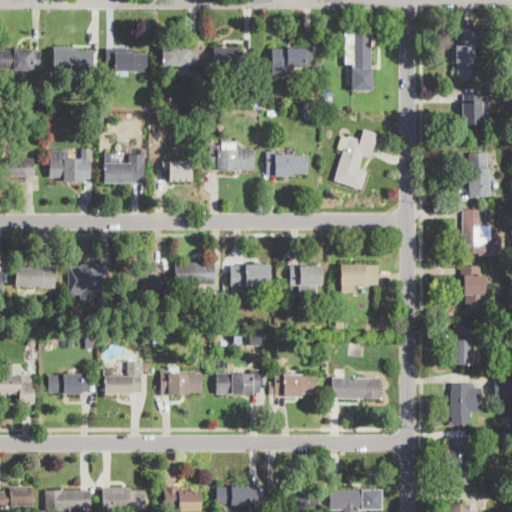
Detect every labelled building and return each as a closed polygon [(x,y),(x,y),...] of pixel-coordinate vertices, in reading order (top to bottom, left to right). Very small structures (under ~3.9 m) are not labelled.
[(371,47),(372,65),(372,89),(350,90),(350,64),(345,65),(344,30),(371,30),(371,47)] [(480,32),(479,57),(474,57),(474,78),(457,78),(457,62),(454,62),(454,60),(455,45),(462,45),(462,31),(480,31),(480,32)] [(197,64),(197,66),(189,66),(189,73),(178,73),(178,66),(162,66),(162,47),(197,47),(197,64)] [(236,48),(236,51),(252,52),(252,68),(212,68),(212,47),(236,48)] [(40,51),(40,67),(40,70),(33,69),(33,71),(13,70),(14,66),(0,66),(0,52),(15,52),(15,49),(34,50),(34,51),(40,51)] [(114,49),(114,51),(130,51),(131,54),(146,53),(147,71),(114,72),(115,78),(104,79),(103,49),(114,49)] [(312,50),(311,67),(289,66),(289,75),(271,75),(271,49),(312,50)] [(93,59),(93,70),(53,69),(53,50),(93,51),(93,59)] [(489,95),(489,104),(481,104),(481,114),(488,114),(488,124),(462,124),(462,103),(465,103),(465,95),(489,95)] [(331,106),(324,107),(323,97),(331,97),(331,106)] [(377,137),(371,154),(370,157),(363,155),(358,168),(367,171),(360,189),(333,180),(343,151),(336,148),(341,135),(347,137),(348,135),(360,139),(363,129),(378,134),(377,137)] [(253,150),(252,170),(209,169),(210,148),(210,145),(236,146),(236,150),(253,150)] [(89,148),(89,163),(89,177),(49,177),(49,161),(49,149),(67,149),(67,159),(80,159),(80,148),(89,148)] [(307,155),(307,174),(292,174),(292,176),(265,175),(266,151),(277,152),(277,155),(307,155)] [(470,196),(468,196),(467,153),(488,152),(489,196),(470,196)] [(115,154),(115,163),(138,162),(138,182),(102,183),(102,163),(104,163),(104,153),(115,153),(115,154)] [(11,180),(0,180),(0,159),(34,158),(34,176),(25,176),(25,180),(11,180)] [(192,180),(167,180),(167,160),(191,160),(192,180)] [(486,209),(486,226),(490,226),(491,237),(495,237),(495,254),(461,255),(460,234),(463,234),(463,209),(486,209)] [(163,268),(163,288),(118,287),(119,262),(163,263),(163,268)] [(197,284),(197,292),(183,292),(183,284),(175,284),(174,263),(215,262),(215,284),(197,284)] [(260,285),(260,293),(244,293),(244,285),(230,285),(230,264),(271,264),(271,285),(260,285)] [(102,265),(102,277),(101,296),(81,295),(81,290),(68,290),(69,267),(83,267),(83,265),(102,265)] [(321,278),(321,284),(316,284),(315,294),(299,294),(299,284),(289,284),(290,265),(321,266),(321,278)] [(378,283),(378,284),(354,284),(354,292),(340,292),(341,265),(378,265),(378,283)] [(482,297),(482,310),(465,309),(466,295),(460,295),(460,292),(461,265),(480,266),(480,275),(483,275),(482,297)] [(55,287),(14,288),(14,267),(54,267),(55,287)] [(343,328),(336,329),(335,322),(343,321),(343,328)] [(471,341),(471,350),(479,350),(479,362),(453,362),(453,325),(473,325),(473,341),(471,341)] [(26,340),(33,343),(38,333),(32,330),(26,340)] [(84,346),(93,346),(92,335),(83,335),(84,346)] [(19,375),(33,375),(32,391),(19,390),(19,396),(3,396),(0,396),(0,374),(4,375),(4,364),(19,365),(19,375)] [(260,388),(260,392),(244,393),(244,392),(215,392),(214,375),(250,374),(250,370),(260,370),(260,388)] [(181,392),(169,392),(168,373),(202,372),(202,391),(181,392)] [(64,392),(48,392),(48,374),(88,374),(88,392),(64,392)] [(271,397),(269,397),(268,381),(271,381),(271,375),(316,374),(316,395),(271,397)] [(131,394),(103,393),(103,376),(141,376),(141,394),(131,394)] [(380,386),(379,399),(333,398),(334,378),(380,380),(380,386)] [(510,395),(494,395),(493,379),(509,378),(510,395)] [(474,383),(474,387),(481,387),(481,411),(469,411),(469,423),(451,423),(451,383),(474,383)] [(469,476),(475,476),(475,485),(449,485),(449,439),(468,439),(469,476)] [(257,498),(257,505),(215,504),(216,485),(258,486),(257,498)] [(32,486),(33,505),(0,505),(0,491),(3,491),(4,492),(9,492),(9,486),(32,486)] [(200,491),(199,511),(164,511),(165,487),(178,487),(178,491),(200,491)] [(316,510),(281,510),(281,489),(316,488),(316,510)] [(334,510),(330,510),(329,489),(358,489),(381,489),(381,509),(334,510)] [(90,501),(90,511),(86,511),(68,511),(68,508),(61,508),(61,510),(45,510),(45,490),(91,490),(90,501)] [(116,511),(101,511),(101,490),(144,490),(144,511),(116,511)] [(468,511),(469,502),(448,502),(448,511),(468,511)]
